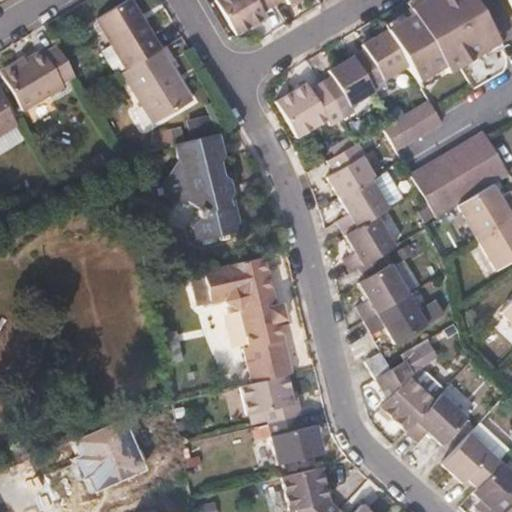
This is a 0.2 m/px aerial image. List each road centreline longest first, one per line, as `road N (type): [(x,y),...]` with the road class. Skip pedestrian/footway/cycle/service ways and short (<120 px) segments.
road 1 (residential): [(234,85),(294,198),(337,383),(371,453),(432,511)]
road 2 (residential): [(234,85),(375,0)]
road 3 (residential): [(399,155),(511,87)]
